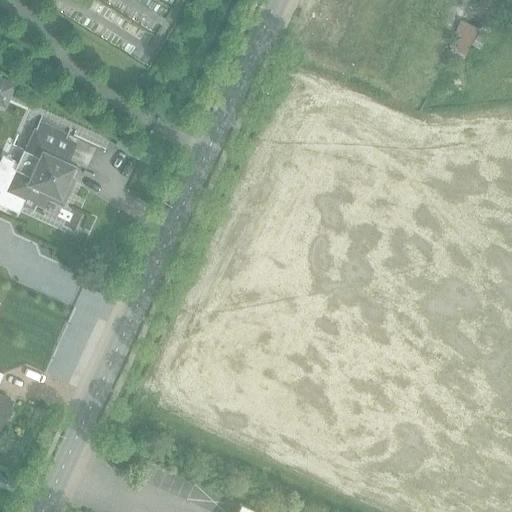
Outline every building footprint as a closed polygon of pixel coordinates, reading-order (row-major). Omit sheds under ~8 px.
[(343,0),(376,13),(381,0),(343,0)] [(474,50),(482,16),(460,11),(452,45),(474,50)] [(0,104),(5,107),(16,84),(0,77),(0,104)] [(46,199),(62,206),(73,181),(64,177),(69,165),(65,163),(73,145),(64,141),(66,137),(37,124),(10,183),(18,186),(15,195),(21,198),(18,204),(33,211),(36,205),(43,208),(46,199)] [(45,336),(66,346),(83,311),(61,301),(45,336)] [(0,396),(0,378),(1,375),(0,374),(0,423),(10,402),(0,396)] [(235,511),(258,511),(240,503),(235,511)]
